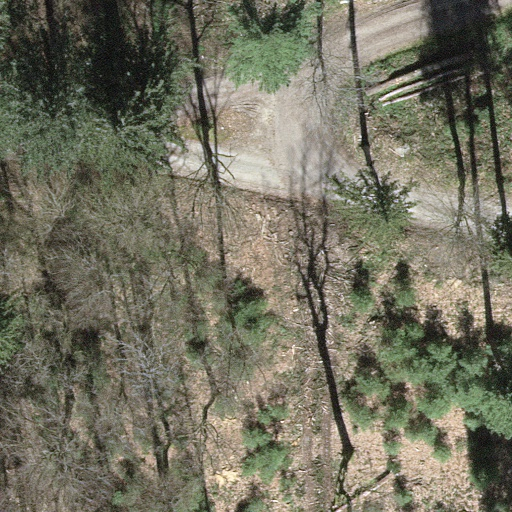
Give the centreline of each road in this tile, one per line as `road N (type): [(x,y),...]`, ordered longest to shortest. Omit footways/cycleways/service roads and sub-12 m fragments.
road 1 (track): [(0,124),(277,57),(456,0)]
road 2 (track): [(511,222),(293,171),(275,114),(277,57)]
road 3 (track): [(15,120),(293,171)]
